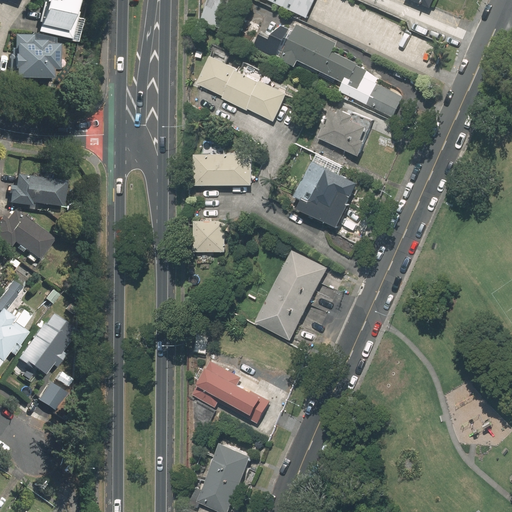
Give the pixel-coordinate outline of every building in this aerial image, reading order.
[(46,0),(39,31),(70,38),(79,0),(46,0)] [(209,0),(202,17),(232,31),(246,0),(275,0),(309,16),(316,0),(209,0)] [(339,41),(301,21),(282,57),(295,63),(299,57),(324,70),(322,73),(338,82),(340,79),(349,84),(344,93),(394,119),(407,94),(366,73),(369,67),(335,49),(339,41)] [(34,39),(34,34),(16,33),(14,68),(17,68),(16,76),(53,78),(53,69),(58,69),(59,43),(45,43),(46,39),(34,39)] [(225,98),(250,110),(252,107),(278,119),(292,89),(216,54),(202,84),(226,95),(225,98)] [(323,136),(363,155),(370,139),(367,138),(375,121),(338,104),(323,136)] [(257,184),(257,153),(206,154),(206,184),(257,184)] [(314,160),(299,196),(327,208),(328,205),(339,210),(346,195),(354,199),(362,181),(314,160)] [(16,186),(10,185),(8,192),(11,193),(9,202),(31,206),(32,201),(63,207),(67,181),(18,173),(16,186)] [(0,218),(0,237),(12,246),(15,241),(40,259),(56,238),(15,209),(8,219),(3,215),(0,218)] [(201,215),(199,252),(228,253),(229,217),(201,215)] [(297,249),(284,273),(319,291),(332,267),(297,249)] [(284,273),(272,297),(307,316),(319,291),(284,273)] [(53,289),(45,298),(53,304),(60,294),(53,289)] [(272,297),(259,322),(294,340),(307,316),(272,297)] [(20,308),(14,316),(2,307),(0,309),(0,365),(10,352),(13,355),(30,331),(24,327),(31,316),(20,308)] [(56,368),(67,353),(63,350),(78,328),(53,311),(45,322),(43,321),(17,358),(44,377),(53,365),(56,368)] [(241,382),(245,375),(214,358),(194,396),(216,408),(220,401),(263,424),(276,400),(241,382)] [(56,411),(67,393),(49,381),(38,399),(56,411)] [(206,487),(200,484),(191,504),(201,509),(204,502),(225,511),(231,511),(258,452),(228,438),(206,487)]
